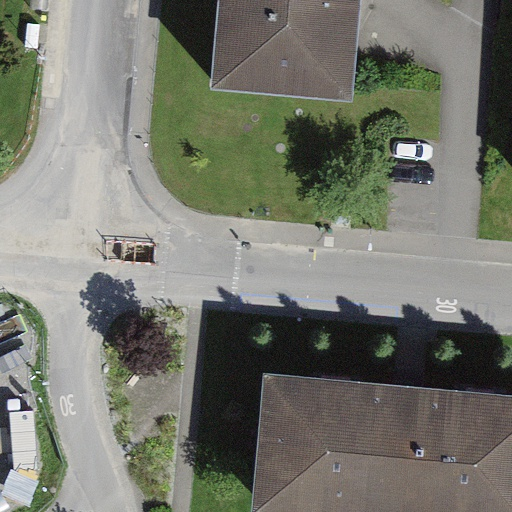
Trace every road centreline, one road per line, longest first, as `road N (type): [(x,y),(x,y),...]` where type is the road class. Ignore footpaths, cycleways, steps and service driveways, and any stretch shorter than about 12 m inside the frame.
road 1 (residential): [(77,261),(511,299)]
road 2 (residential): [(101,0),(77,261)]
road 3 (residential): [(77,261),(74,389),(90,451),(123,511)]
